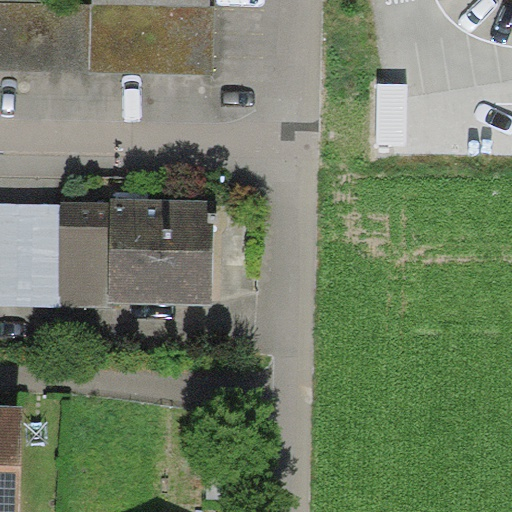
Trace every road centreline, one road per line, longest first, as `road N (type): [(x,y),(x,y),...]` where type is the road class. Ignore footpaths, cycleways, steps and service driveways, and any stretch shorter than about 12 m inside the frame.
road 1 (residential): [(286,155),(289,511)]
road 2 (residential): [(0,142),(286,155)]
road 3 (residential): [(297,0),(286,155)]
